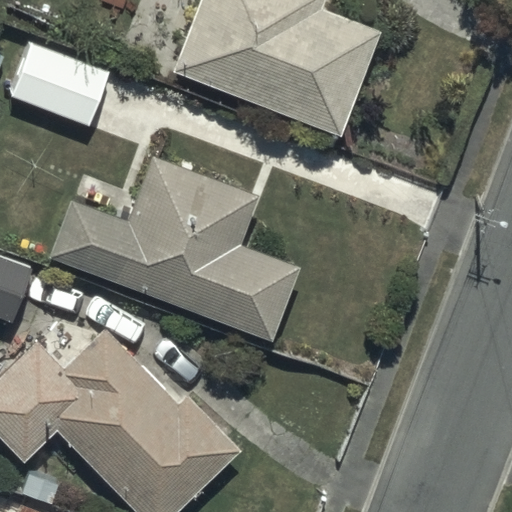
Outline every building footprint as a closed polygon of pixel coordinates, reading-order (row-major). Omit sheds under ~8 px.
[(197,0),(173,61),(342,128),(383,24),(322,0),(197,0)] [(29,33),(10,87),(93,117),(112,63),(29,33)] [(66,189),(44,248),(272,334),(300,262),(240,240),(259,190),(151,149),(127,212),(66,189)] [(0,248),(0,309),(19,316),(38,262),(0,248)] [(34,331),(0,363),(0,433),(23,458),(56,426),(138,511),(170,511),(241,444),(186,386),(177,395),(107,321),(64,362),(34,331)] [(63,511),(20,495),(14,511),(63,511)]
